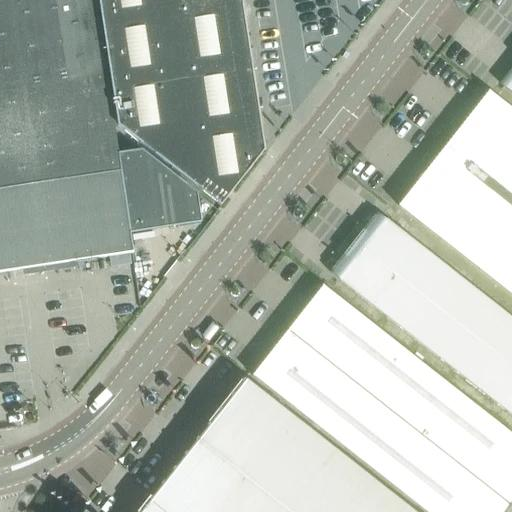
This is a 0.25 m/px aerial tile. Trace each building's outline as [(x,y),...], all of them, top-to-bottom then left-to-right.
[(118,154),(94,0),(0,0),(0,274),(133,254),(130,234),(201,223),(196,194),(142,150),(118,154)] [(248,0),(105,0),(126,131),(224,209),(272,153),(248,0)] [(511,74),(495,97),(511,110),(511,74)] [(475,109),(398,206),(511,296),(511,110),(495,97),(488,92),(475,109)] [(371,237),(363,231),(343,256),(351,262),(337,279),(511,417),(511,320),(384,220),(371,237)] [(511,436),(322,287),(253,376),(425,511),(506,511),(511,505),(511,436)] [(411,511),(245,380),(244,380),(243,380),(241,382),(242,382),(241,383),(243,384),(234,395),(232,394),(229,397),(231,399),(222,410),(220,409),(218,412),(220,413),(210,425),(209,424),(206,427),(208,428),(199,440),(197,438),(195,441),(196,443),(187,454),(186,453),(183,456),(185,457),(176,469),(174,468),(172,471),(173,472),(164,484),(162,482),(160,485),(162,487),(153,498),(151,497),(148,500),(150,501),(141,511),(139,511),(411,511)]
